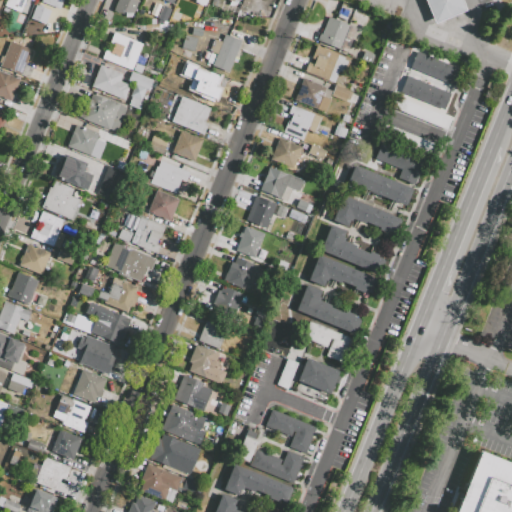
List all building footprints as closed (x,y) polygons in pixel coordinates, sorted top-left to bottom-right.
[(4,0),(2,6),(20,13),(25,0),(4,0)] [(41,0),(38,9),(56,17),(62,0),(41,0)] [(116,0),(112,11),(121,15),(121,12),(133,13),(138,0),(116,0)] [(433,23),(423,0),(459,0),(464,10),(433,23)] [(48,9),(34,5),(29,18),(44,23),(48,9)] [(162,5),(156,18),(165,22),(171,9),(162,5)] [(337,17),(346,20),(348,13),(339,10),(337,17)] [(318,42),(339,50),(341,45),(349,48),(357,28),(328,17),(318,42)] [(190,35),(192,27),(203,30),(201,37),(190,35)] [(114,32),(134,40),(124,66),(102,57),(105,49),(109,51),(113,43),(110,42),(114,32)] [(223,33),(240,40),(228,73),(210,67),(215,53),(208,51),(213,38),(220,41),(223,33)] [(196,38),(191,55),(179,52),(184,35),(196,38)] [(0,61),(0,67),(21,76),(31,50),(8,41),(0,61)] [(304,71),(327,81),(338,54),(316,45),(311,58),(314,59),(312,64),(307,62),(304,71)] [(364,50),(360,59),(370,63),(374,55),(364,50)] [(409,67),(454,85),(460,69),(416,51),(409,67)] [(134,62),(130,71),(145,76),(147,70),(148,68),(134,62)] [(181,62),(172,86),(218,103),(223,90),(211,85),(212,82),(204,79),(202,84),(198,82),(202,70),(181,62)] [(121,74),(118,81),(125,83),(124,86),(128,87),(124,99),(90,86),(98,65),(117,72),(121,74)] [(119,67),(130,71),(128,76),(121,74),(117,72),(119,67)] [(147,70),(159,75),(156,83),(151,81),(152,79),(145,76),(147,70)] [(0,97),(11,101),(19,79),(0,71),(0,97)] [(152,79),(151,81),(148,89),(145,88),(134,83),(126,81),(128,76),(130,71),(145,76),(152,79)] [(400,92),(445,109),(451,93),(406,76),(400,92)] [(84,78),(91,80),(88,88),(81,85),(84,78)] [(294,100),(326,113),(331,100),(328,99),(331,91),(325,88),(325,87),(302,78),(294,100)] [(145,88),(140,100),(131,96),(129,96),(134,83),(145,88)] [(330,95),(345,101),(350,91),(335,85),(330,95)] [(91,94),(89,100),(85,99),(78,117),(117,132),(127,107),(91,94)] [(131,96),(128,104),(139,108),(142,101),(140,100),(131,96)] [(390,107),(446,129),(451,118),(394,96),(390,107)] [(180,97),(209,108),(204,122),(208,123),(204,134),(170,121),(180,97)] [(282,133),(302,141),(307,128),(314,131),(320,116),(291,104),(287,113),(291,115),(288,121),(287,120),(282,133)] [(345,116),(342,123),(349,126),(352,120),(345,116)] [(382,123),(433,143),(429,155),(377,134),(382,123)] [(75,124),(97,134),(89,155),(66,145),(75,124)] [(179,131),(171,152),(193,161),(201,139),(179,131)] [(152,135),(167,140),(161,154),(147,149),(152,135)] [(269,160),(292,169),(302,147),(278,137),(269,160)] [(381,140),(425,158),(414,183),(397,176),(400,169),(374,158),(381,140)] [(307,153),(322,160),(325,151),(310,145),(307,153)] [(63,156),(84,164),(82,172),(91,175),(85,190),(52,178),(55,171),(57,172),(63,156)] [(158,160),(189,172),(185,182),(179,180),(173,194),(149,184),(158,160)] [(95,193),(105,197),(116,169),(106,165),(95,193)] [(346,182),(404,205),(411,187),(353,165),(346,182)] [(286,202),(291,188),(299,191),(303,181),(268,166),(258,191),(286,202)] [(54,181),(72,189),(69,196),(78,200),(71,220),(40,207),(49,187),(51,188),(54,181)] [(155,190),(178,199),(169,221),(146,212),(155,190)] [(244,219),(265,228),(275,203),(255,195),(244,219)] [(341,195),(399,218),(393,233),(386,230),(385,233),(377,229),(378,227),(364,222),(363,223),(349,218),(345,226),(331,221),(341,195)] [(294,207),(308,213),(311,206),(307,204),(307,203),(298,199),(294,207)] [(278,205),(275,214),(284,217),(287,208),(278,205)] [(287,216),(301,223),(304,215),(290,209),(287,216)] [(41,211),(62,220),(57,232),(64,235),(59,249),(29,237),(32,228),(37,230),(39,226),(35,224),(41,211)] [(140,217),(164,227),(159,239),(157,238),(155,244),(159,245),(156,253),(129,242),(133,233),(140,217)] [(83,226),(97,231),(99,226),(85,220),(83,226)] [(329,225),(319,251),(379,275),(385,261),(379,258),(380,255),(370,251),(369,253),(354,247),(355,245),(344,240),(345,238),(341,237),(344,231),(329,225)] [(235,251),(254,258),(264,233),(245,226),(242,233),(239,232),(237,237),(240,238),(235,251)] [(120,229),(131,234),(127,244),(116,238),(120,229)] [(288,232),(285,239),(291,241),(293,235),(288,232)] [(114,243),(154,259),(149,271),(145,269),(139,282),(103,268),(108,253),(109,254),(114,243)] [(27,244),(49,253),(40,275),(18,266),(27,244)] [(79,250),(76,258),(85,262),(88,254),(79,250)] [(55,259),(70,265),(73,256),(58,251),(55,259)] [(317,254),(307,280),(322,286),(324,280),(327,281),(328,278),(341,284),(341,282),(354,287),(353,289),(364,294),(365,291),(372,294),(378,280),(317,254)] [(222,281),(243,289),(253,264),(235,257),(233,262),(230,261),(222,281)] [(17,272),(38,280),(27,305),(7,297),(17,272)] [(113,277),(136,286),(134,293),(137,294),(132,307),(129,306),(127,312),(103,302),(104,299),(97,296),(99,290),(106,293),(113,277)] [(42,281),(39,289),(45,292),(48,284),(42,281)] [(80,284),(93,289),(89,298),(77,293),(80,284)] [(305,285),(295,311),(354,335),(359,322),(358,322),(359,319),(352,317),(353,314),(344,311),(343,313),(330,308),(331,305),(319,300),(320,298),(317,297),(320,291),(305,285)] [(52,286),(49,294),(55,297),(59,289),(52,286)] [(212,310),(233,318),(242,294),(221,286),(212,310)] [(61,290),(58,298),(65,301),(68,293),(61,290)] [(44,298),(42,305),(49,308),(51,301),(44,298)] [(0,308),(3,301),(29,312),(25,321),(18,318),(12,334),(0,328),(0,308)] [(88,302),(129,319),(126,327),(122,326),(120,331),(123,333),(120,340),(118,339),(116,344),(88,332),(94,318),(83,313),(88,302)] [(53,307),(50,315),(56,318),(60,309),(53,307)] [(197,341),(218,350),(229,321),(210,314),(208,322),(204,321),(197,341)] [(309,321),(351,338),(342,361),(325,355),(331,339),(328,338),(325,347),(302,338),(309,321)] [(0,334),(0,360),(3,362),(4,359),(15,364),(23,344),(0,334)] [(85,336),(112,347),(109,355),(113,357),(107,374),(78,363),(83,351),(75,348),(80,337),(84,338),(85,336)] [(188,371),(213,381),(221,360),(214,357),(216,352),(195,344),(187,362),(191,364),(188,371)] [(305,358),(338,371),(329,393),(296,380),(305,358)] [(286,359),(297,364),(287,389),(276,385),(286,359)] [(81,370),(105,379),(98,398),(94,397),(92,403),(71,395),(81,370)] [(11,373),(6,387),(21,393),(23,386),(30,388),(33,381),(11,373)] [(172,400),(203,413),(213,390),(202,385),(203,383),(183,374),(172,400)] [(60,394),(89,406),(83,421),(86,423),(82,433),(61,424),(62,420),(51,416),(60,394)] [(0,402),(7,406),(8,404),(19,409),(15,420),(3,415),(0,422),(0,402)] [(159,430),(198,445),(204,431),(207,432),(211,422),(194,415),(195,413),(170,403),(159,430)] [(271,409),(315,427),(304,454),(288,447),(294,432),(292,431),(290,437),(264,427),(271,409)] [(58,430),(80,438),(72,460),(50,452),(58,430)] [(148,459),(188,475),(198,449),(162,434),(160,439),(156,438),(148,459)] [(256,441),(247,463),(234,457),(244,435),(256,441)] [(25,447),(28,439),(44,445),(41,453),(25,447)] [(209,453),(218,457),(222,446),(213,443),(209,453)] [(287,451),(303,458),(293,481),(293,483),(249,465),(255,448),(280,459),(278,464),(281,465),(287,451)] [(454,511),(479,452),(511,465),(511,511),(454,511)] [(11,456),(17,458),(14,467),(7,464),(11,456)] [(44,457),(69,468),(64,480),(60,478),(55,492),(33,483),(34,479),(27,476),(32,463),(40,466),(44,457)] [(139,491),(171,503),(180,477),(146,464),(139,481),(142,482),(139,491)] [(233,464),(292,487),(285,503),(279,500),(278,502),(268,499),(269,496),(255,490),(255,492),(244,488),(243,491),(240,490),(238,496),(223,490),(233,464)] [(180,489),(195,495),(200,483),(185,478),(180,489)] [(34,489),(56,498),(49,511),(29,511),(25,510),(34,489)] [(126,511),(155,511),(151,510),(154,502),(136,495),(133,504),(130,503),(126,511)] [(221,495),(213,511),(238,511),(234,510),(235,508),(233,507),(235,500),(221,495)] [(4,499),(19,505),(16,511),(13,511),(1,508),(4,499)]
